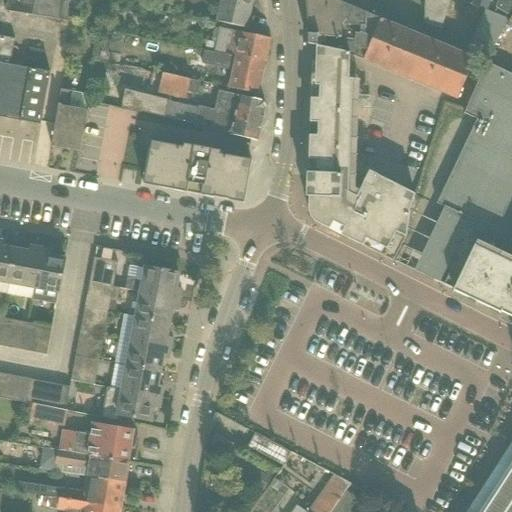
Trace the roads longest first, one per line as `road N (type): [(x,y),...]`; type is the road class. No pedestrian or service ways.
road 1 (residential): [(265,222),(221,325),(180,511)]
road 2 (residential): [(511,347),(265,222)]
road 3 (residential): [(265,222),(210,221),(0,184)]
road 4 (residential): [(287,0),(293,49),(285,176),(265,222)]
